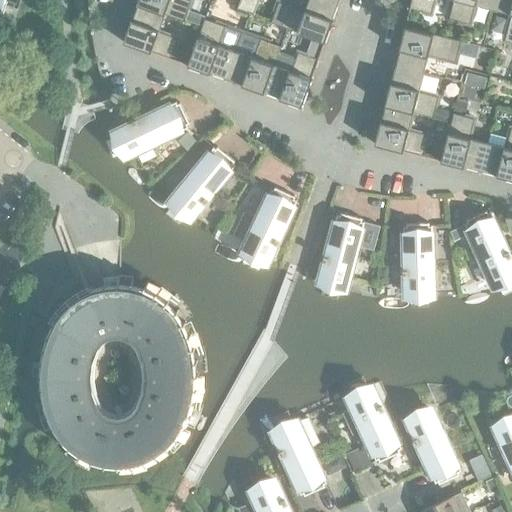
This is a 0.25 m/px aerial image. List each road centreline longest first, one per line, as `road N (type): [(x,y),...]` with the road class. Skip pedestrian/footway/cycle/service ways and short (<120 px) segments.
road 1 (residential): [(336,158),(163,75),(109,71),(103,39),(117,0)]
road 2 (residential): [(336,158),(511,194)]
road 3 (residential): [(336,158),(384,0)]
